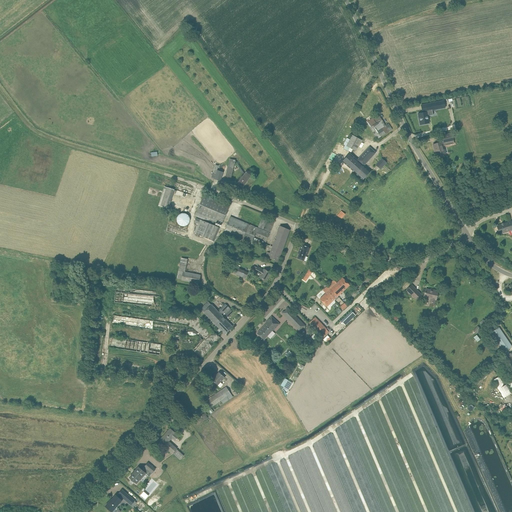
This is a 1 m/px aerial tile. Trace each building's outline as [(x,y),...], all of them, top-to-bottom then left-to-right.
[(432,110),(436,109),(445,107),(444,101),(435,103),(431,104),(432,110)] [(433,115),(432,110),(431,104),(421,105),(422,112),(423,113),(418,114),(420,124),(420,125),(429,123),(428,116),(433,115)] [(385,125),(378,114),(366,122),(377,139),(391,129),(388,124),(385,125)] [(354,132),(350,140),(347,138),(343,144),(345,145),(343,148),(351,153),(352,149),(355,151),(361,140),(359,139),(360,136),(354,132)] [(452,133),(442,135),(443,141),(453,139),(452,133)] [(435,149),(438,156),(445,154),(443,146),(441,142),(433,145),(434,149),(435,149)] [(350,153),(342,162),(363,180),(370,172),(364,166),(376,153),(369,147),(357,160),(350,153)] [(230,159),(225,179),(230,180),(235,160),(230,159)] [(376,165),(380,169),(386,163),(382,159),(376,165)] [(317,170),(319,166),(310,162),(308,166),(317,170)] [(215,165),(211,178),(219,181),(222,172),(218,171),(219,167),(215,165)] [(246,172),(237,183),(243,187),(251,176),(246,172)] [(164,186),(157,205),(167,208),(173,189),(164,186)] [(221,225),(229,206),(203,195),(201,200),(194,216),(213,224),(214,222),(221,225)] [(180,214),(179,215),(177,217),(177,219),(177,220),(177,222),(178,224),(179,225),(181,226),(183,227),(185,227),(187,226),(188,225),(189,223),(190,221),(190,220),(189,218),(189,216),(187,215),(186,214),(184,213),(182,214),(180,214)] [(266,242),(269,233),(230,216),(227,224),(222,236),(227,237),(228,235),(240,240),(251,244),(253,245),(254,241),(252,241),(254,237),(266,242)] [(196,218),(194,222),(198,224),(194,233),(209,239),(214,242),(220,228),(214,226),(200,219),(199,220),(196,218)] [(511,224),(511,221),(497,226),(499,234),(511,229),(511,224)] [(267,253),(265,257),(278,262),(289,230),(280,226),(270,254),(267,253)] [(297,258),(303,261),(306,255),(307,256),(308,251),(307,251),(308,248),(309,248),(301,245),(298,251),(299,252),(297,258)] [(188,259),(181,257),(177,279),(200,283),(201,274),(185,272),(188,259)] [(245,278),(248,272),(236,267),(233,273),(245,278)] [(263,271),(257,267),(255,271),(261,275),(259,277),(261,279),(266,281),(270,273),(264,269),(263,271)] [(309,267),(304,274),(308,278),(310,276),(309,273),(312,268),(309,267)] [(328,285),(324,289),(327,292),(326,293),(320,299),(327,307),(338,296),(350,285),(342,278),(337,283),(334,286),(331,289),(328,285)] [(411,286),(407,290),(416,298),(420,294),(411,286)] [(430,302),(429,306),(433,307),(434,303),(435,299),(436,299),(437,296),(438,291),(433,290),(433,291),(426,289),(425,291),(424,294),(424,297),(431,298),(430,302)] [(121,292),(115,292),(114,302),(158,307),(159,295),(121,291),(121,292)] [(217,311),(208,301),(203,306),(228,330),(232,327),(228,323),(221,315),(224,313),(228,317),(233,312),(229,309),(225,304),(217,311)] [(203,306),(201,309),(221,331),(225,334),(228,330),(203,306)] [(281,313),(289,321),(292,319),(295,322),(293,324),(299,331),(301,330),(300,329),(302,327),(303,328),(305,326),(287,307),(285,309),(286,310),(284,312),(283,311),(281,313)] [(192,327),(204,338),(203,338),(202,339),(199,343),(193,350),(202,358),(220,337),(216,334),(197,316),(170,312),(169,319),(169,321),(189,324),(188,326),(192,327)] [(273,331),(280,324),(271,316),(265,323),(266,324),(257,334),(264,340),(273,330),(273,331)] [(315,317),(308,323),(321,336),(327,329),(315,317)] [(511,345),(509,341),(499,326),(490,333),(504,352),(511,346),(511,345)] [(108,347),(160,356),(161,346),(110,337),(108,347)] [(422,380),(429,379),(426,370),(419,371),(422,380)] [(219,372),(214,377),(214,376),(211,379),(218,385),(225,377),(219,372)] [(280,385),(283,387),(282,389),(288,391),(292,382),(284,378),(280,385)] [(233,397),(226,387),(204,402),(209,409),(221,401),(223,404),(233,397)] [(176,434),(170,429),(159,441),(162,444),(180,460),(184,455),(177,449),(177,448),(169,441),(172,438),(175,441),(179,437),(176,434)] [(142,470),(138,467),(129,478),(131,479),(130,480),(134,483),(134,482),(136,484),(139,480),(140,480),(143,477),(142,477),(145,473),(145,472),(147,470),(151,474),(155,469),(147,463),(145,466),(145,467),(142,470)] [(196,498),(211,493),(209,488),(194,493),(196,498)] [(127,494),(123,498),(131,505),(134,501),(127,494)] [(121,500),(115,495),(111,501),(110,501),(105,506),(112,511),(114,511),(118,508),(117,507),(120,504),(119,503),(121,500)]
